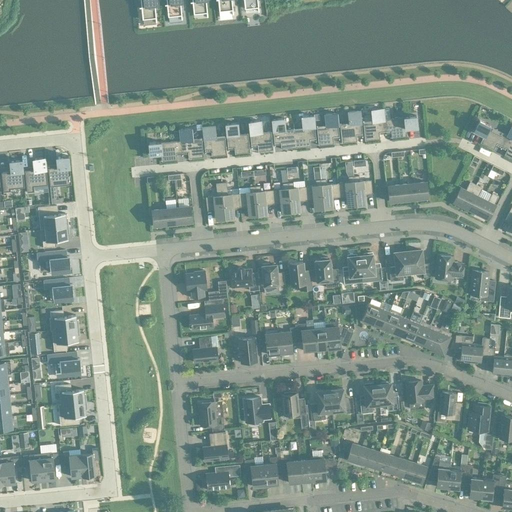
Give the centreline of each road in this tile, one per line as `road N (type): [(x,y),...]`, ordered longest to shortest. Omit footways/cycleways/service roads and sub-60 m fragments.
road 1 (residential): [(511,400),(420,365),(174,385)]
road 2 (residential): [(86,259),(109,478),(102,491)]
road 3 (residential): [(452,511),(390,493),(232,511)]
road 4 (residential): [(0,148),(75,140),(86,259)]
road 5 (residential): [(202,247),(385,230)]
road 6 (residential): [(195,168),(377,149)]
road 7 (residential): [(174,385),(162,252)]
road 8 (residential): [(190,511),(174,385)]
